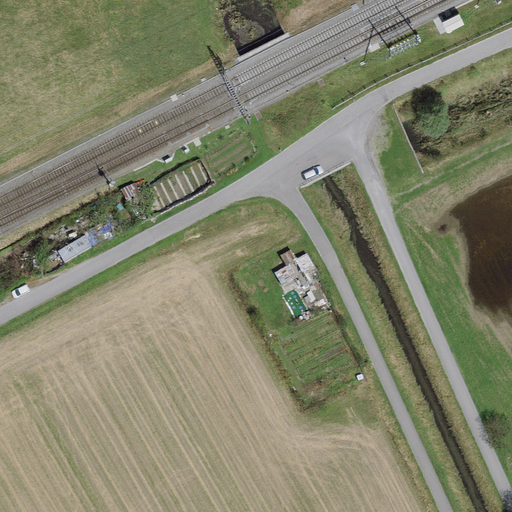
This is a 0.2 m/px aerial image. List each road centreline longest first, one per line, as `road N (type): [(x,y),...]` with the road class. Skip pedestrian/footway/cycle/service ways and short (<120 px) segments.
road 1 (unclassified): [(511,37),(387,92),(274,174),(0,315)]
road 2 (track): [(511,502),(344,122)]
road 3 (track): [(274,174),(326,252),(446,511)]
